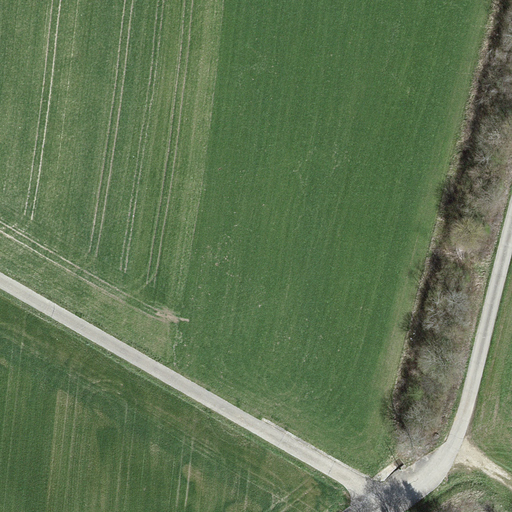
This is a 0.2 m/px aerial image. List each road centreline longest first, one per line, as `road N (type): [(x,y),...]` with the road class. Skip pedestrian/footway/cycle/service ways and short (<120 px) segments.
road 1 (track): [(0,285),(276,443),(381,507),(374,511)]
road 2 (unclassified): [(381,507),(455,447),(511,230)]
